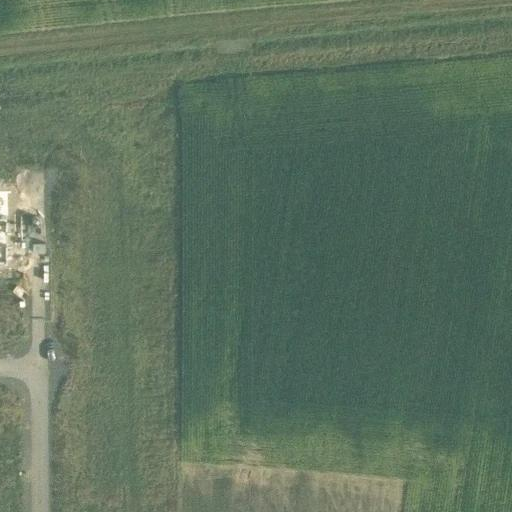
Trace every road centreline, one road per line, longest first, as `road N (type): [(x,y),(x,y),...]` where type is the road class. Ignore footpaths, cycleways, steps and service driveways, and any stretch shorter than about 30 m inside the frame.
road 1 (residential): [(36,368),(36,187)]
road 2 (residential): [(37,511),(36,368)]
